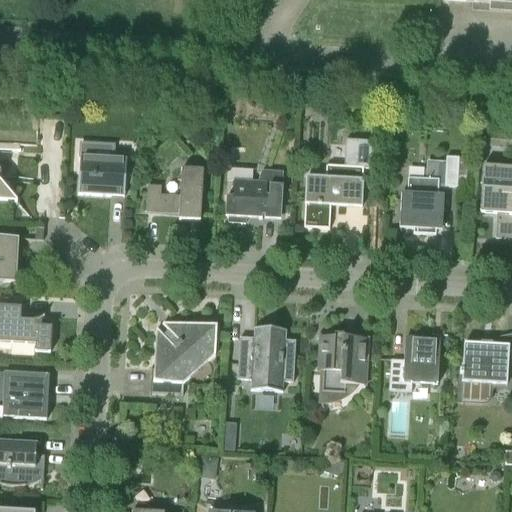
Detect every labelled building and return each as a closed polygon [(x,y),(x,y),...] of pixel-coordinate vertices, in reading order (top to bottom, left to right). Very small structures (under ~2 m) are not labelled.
[(511,0),(441,0),(441,1),(441,2),(468,3),(473,4),(491,5),(490,12),(511,13),(511,0)] [(406,132),(421,132),(420,119),(406,118),(406,132)] [(16,202),(0,183),(0,150),(20,152),(20,145),(0,144),(0,202),(17,203),(17,202),(16,202)] [(80,157),(78,196),(124,199),(126,160),(110,159),(106,156),(99,155),(96,158),(80,157)] [(444,190),(457,190),(459,159),(446,159),(444,190)] [(306,178),(306,190),(304,230),(329,231),(330,207),(361,209),(363,169),(327,167),(326,179),(306,178)] [(497,215),(495,240),(511,241),(511,168),(483,167),(480,214),(497,215)] [(146,214),(179,216),(179,221),(200,222),(203,172),(181,170),(180,198),(160,196),(161,188),(148,187),(146,214)] [(226,198),(225,219),(228,219),(228,225),(245,226),(247,220),(262,221),(262,217),(280,218),(283,173),(261,172),(258,184),(233,183),(232,199),(226,198)] [(436,237),(436,232),(443,232),(445,197),(438,196),(439,182),(408,180),(407,195),(402,194),(400,230),(413,231),(413,236),(436,237)] [(0,281),(10,282),(11,266),(17,266),(19,240),(0,239),(0,281)] [(20,321),(21,309),(0,307),(0,344),(36,346),(36,352),(34,352),(34,353),(50,354),(52,328),(41,328),(37,321),(30,322),(20,321)] [(150,372),(149,396),(183,398),(183,386),(215,358),(217,328),(163,325),(156,331),(154,372),(150,372)] [(240,339),(237,381),(251,382),(250,392),(282,394),(283,384),(293,384),(295,343),(285,342),(286,332),(254,330),(254,340),(240,339)] [(360,387),(365,387),(368,340),(320,338),(318,372),(320,373),(318,405),(319,406),(320,406),(321,406),(322,406),(323,406),(324,406),(325,406),(326,406),(327,406),(328,406),(329,406),(330,406),(331,406),(332,406),(332,405),(333,405),(334,405),(335,405),(336,405),(337,404),(338,404),(339,404),(340,403),(341,403),(342,403),(342,402),(343,402),(344,402),(344,401),(345,401),(346,401),(346,400),(347,400),(348,399),(349,399),(349,398),(350,398),(351,397),(352,396),(353,396),(353,395),(354,395),(354,394),(355,394),(355,393),(356,393),(356,392),(357,391),(358,390),(358,389),(359,389),(359,388),(360,387)] [(390,362),(389,393),(411,395),(411,385),(437,387),(440,341),(405,339),(404,362),(390,362)] [(490,398),(491,386),(506,387),(509,348),(492,347),(492,345),(480,344),(480,346),(464,345),(462,372),(459,372),(459,376),(462,376),(461,384),(458,383),(457,405),(482,407),(482,404),(484,404),(486,404),(487,403),(488,403),(488,402),(489,401),(490,399),(490,398)] [(0,402),(2,403),(1,420),(46,422),(49,377),(0,374),(0,402)] [(224,450),(234,451),(238,425),(228,424),(224,450)] [(38,484),(43,481),(44,458),(35,458),(36,446),(0,443),(0,488),(1,486),(6,488),(12,488),(17,489),(22,488),(27,487),(33,486),(38,484)] [(201,477),(218,478),(219,459),(202,458),(201,477)]
